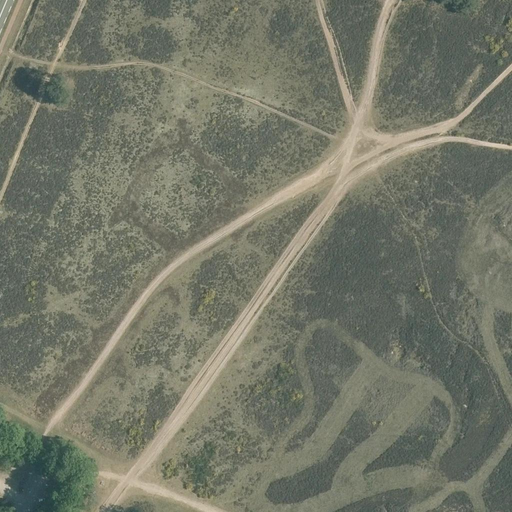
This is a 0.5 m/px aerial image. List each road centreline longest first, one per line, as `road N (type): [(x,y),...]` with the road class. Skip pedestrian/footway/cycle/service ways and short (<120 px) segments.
road 1 (track): [(350,167),(108,511)]
road 2 (track): [(316,0),(361,146)]
